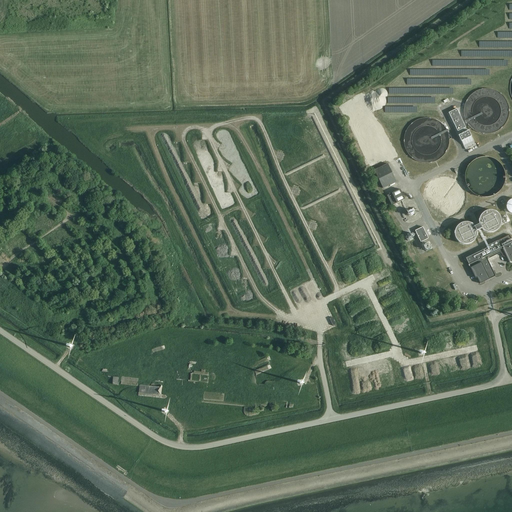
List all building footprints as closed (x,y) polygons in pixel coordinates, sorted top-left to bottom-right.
[(456,109),(450,112),(449,112),(459,134),(458,134),(465,149),(475,145),(467,130),(466,131),(456,109)] [(383,188),(396,182),(388,163),(374,170),(383,188)] [(392,205),(405,199),(400,189),(387,195),(392,205)] [(500,222),(500,220),(500,219),(499,217),(498,215),(497,213),(496,212),(494,211),(491,210),(490,210),(487,210),(486,211),(484,212),(482,213),(481,214),(480,216),(479,218),(479,220),(479,222),(480,224),(480,226),(482,227),(483,229),(485,230),(487,231),(489,231),(491,231),(493,230),(495,229),(496,228),(498,227),(499,225),(500,222)] [(475,234),(476,232),(475,230),(475,228),(474,227),(473,225),(471,224),(469,223),(467,222),(466,222),(464,222),(462,222),(460,223),(458,224),(456,226),(455,228),(455,230),(454,232),(454,234),(455,236),(456,238),(457,240),(459,241),(461,242),(463,243),(465,243),(467,243),(469,242),(471,241),(473,240),(474,238),(475,236),(475,234)] [(423,227),(415,230),(420,242),(428,238),(423,227)] [(511,239),(510,235),(488,245),(489,247),(466,258),(475,278),(477,277),(480,283),(496,276),(487,259),(502,252),(504,255),(508,256),(510,261),(511,261),(511,239)] [(162,386),(139,385),(138,396),(162,397),(162,386)] [(224,393),(204,391),(203,399),(223,401),(224,393)]
